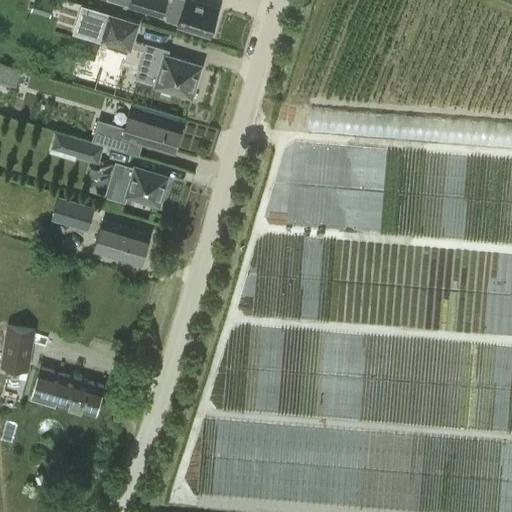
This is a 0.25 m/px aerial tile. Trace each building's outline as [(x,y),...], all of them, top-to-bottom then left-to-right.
[(50,14),(53,2),(47,0),(33,0),(31,9),(50,14)] [(112,0),(129,5),(129,6),(162,16),(163,13),(167,14),(166,18),(180,22),(179,25),(210,34),(218,7),(196,0),(112,0)] [(139,22),(112,14),(105,37),(132,46),(133,45),(147,49),(142,67),(162,73),(159,83),(194,94),(203,64),(169,54),(171,48),(149,42),(149,43),(135,38),(139,22)] [(0,82),(15,87),(21,69),(0,63),(0,82)] [(99,119),(92,141),(104,144),(139,154),(142,143),(175,153),(183,125),(149,115),(149,116),(130,110),(126,127),(99,119)] [(104,144),(92,141),(56,130),(51,147),(99,162),(104,144)] [(136,166),(115,161),(105,195),(126,201),(128,194),(159,203),(167,176),(136,166)] [(95,205),(58,194),(52,216),(88,228),(95,205)] [(150,233),(104,220),(95,250),(140,264),(150,233)] [(36,328),(7,324),(0,365),(29,369),(36,328)] [(40,366),(31,397),(55,404),(56,401),(96,412),(104,385),(64,373),(40,366)]
